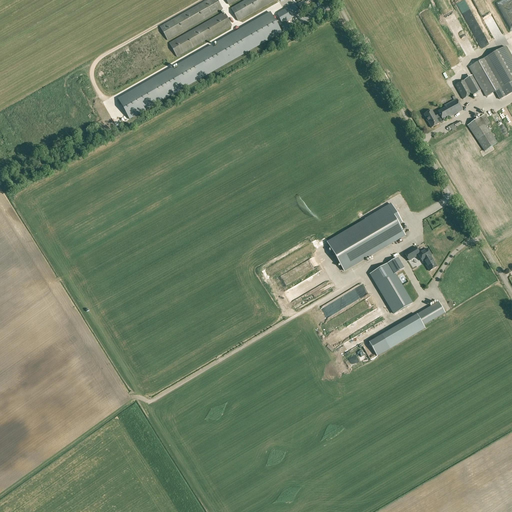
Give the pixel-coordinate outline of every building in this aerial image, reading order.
[(222,9),(217,0),(207,0),(98,62),(115,94),(178,58),(177,57),(232,26),(224,12),(169,43),(167,41),(222,9)] [(238,21),(274,0),(246,0),(231,9),(238,21)] [(305,10),(308,8),(304,0),(297,5),(300,11),(304,9),(305,10)] [(282,24),(300,14),(294,4),(276,14),(282,24)] [(270,12),(117,99),(128,120),(282,33),(270,12)] [(511,82),(511,58),(505,47),(487,57),(469,67),(474,75),(486,97),(504,87),(511,82)] [(472,96),(478,93),(469,77),(455,86),(462,100),(471,95),(472,96)] [(449,118),(463,110),(456,99),(444,106),(445,107),(437,111),(439,114),(435,117),(432,111),(424,115),(431,128),(439,124),(436,119),(440,117),(442,120),(449,116),(449,118)] [(484,152),(498,143),(480,117),(467,126),(484,152)] [(402,223),(390,204),(364,220),(365,221),(327,244),(344,272),(404,236),(398,225),(402,223)] [(430,257),(431,256),(427,249),(420,254),(416,247),(404,254),(409,261),(418,255),(422,262),(423,261),(430,257)] [(423,261),(430,271),(437,267),(433,261),(432,261),(430,257),(423,261)] [(395,314),(412,304),(388,264),(371,274),(395,314)] [(415,269),(408,272),(402,276),(403,278),(407,283),(408,287),(413,293),(415,297),(416,296),(421,292),(426,290),(425,287),(421,282),(421,280),(418,277),(415,269)] [(445,313),(439,303),(417,315),(382,336),(390,349),(425,328),(423,325),(445,313)]
